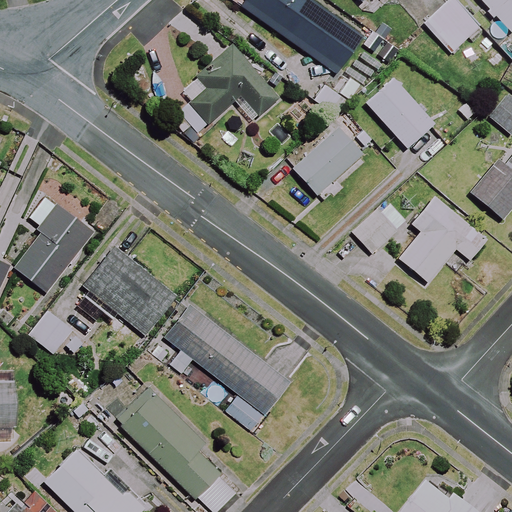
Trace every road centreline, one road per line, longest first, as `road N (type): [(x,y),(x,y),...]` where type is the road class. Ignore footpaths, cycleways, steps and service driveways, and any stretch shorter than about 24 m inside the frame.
road 1 (residential): [(406,369),(34,81)]
road 2 (residential): [(406,369),(268,511)]
